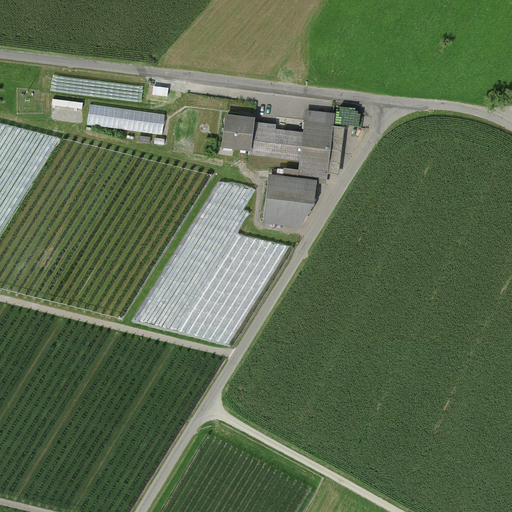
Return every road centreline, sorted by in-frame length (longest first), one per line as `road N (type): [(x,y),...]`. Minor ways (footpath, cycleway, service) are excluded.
road 1 (unclassified): [(0,55),(432,104),(501,119)]
road 2 (track): [(140,511),(394,105)]
road 3 (track): [(0,297),(236,355)]
road 4 (track): [(206,403),(398,511)]
